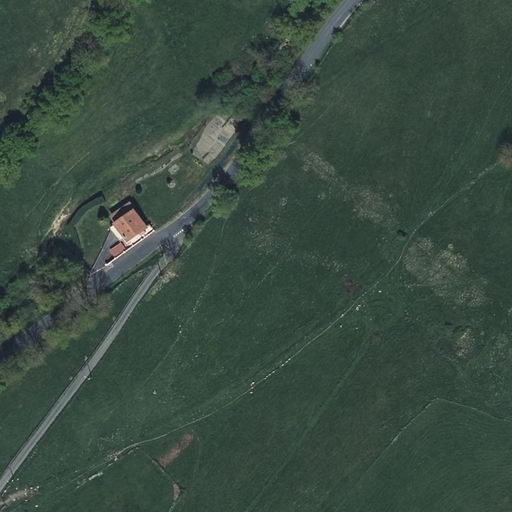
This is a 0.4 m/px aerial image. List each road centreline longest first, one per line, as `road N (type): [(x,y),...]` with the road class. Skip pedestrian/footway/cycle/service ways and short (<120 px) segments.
road 1 (unclassified): [(0,487),(159,264),(167,235)]
road 2 (secondary): [(167,235),(230,176),(354,0)]
road 3 (secondary): [(0,360),(167,235)]
